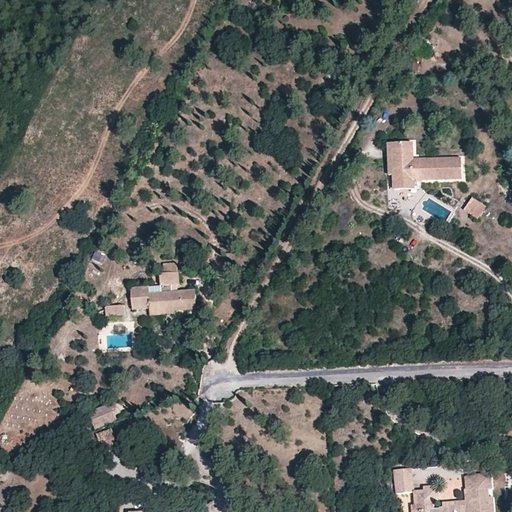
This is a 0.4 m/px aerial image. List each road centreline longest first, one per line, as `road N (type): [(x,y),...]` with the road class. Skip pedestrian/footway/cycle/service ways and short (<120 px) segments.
road 1 (track): [(427,0),(273,265),(225,382)]
road 2 (track): [(195,0),(48,226),(0,244)]
road 3 (residential): [(225,382),(511,368)]
